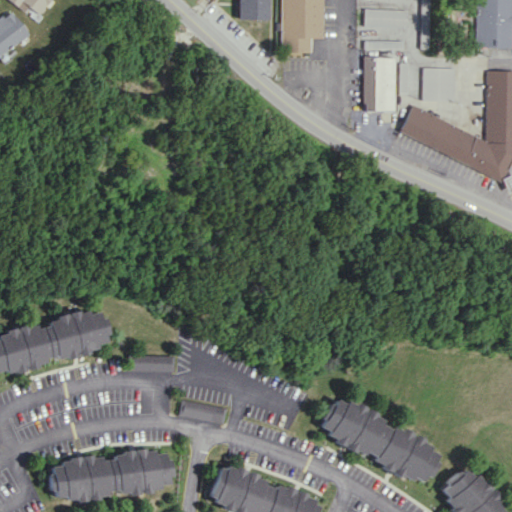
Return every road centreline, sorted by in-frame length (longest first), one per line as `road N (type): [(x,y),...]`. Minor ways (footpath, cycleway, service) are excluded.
road 1 (residential): [(0,460),(80,427),(160,421),(296,457),(395,511)]
road 2 (tertiary): [(167,0),(311,128),(511,221)]
road 3 (residential): [(160,421),(155,379),(50,392),(0,412),(10,453)]
road 4 (residential): [(333,138),(330,6)]
